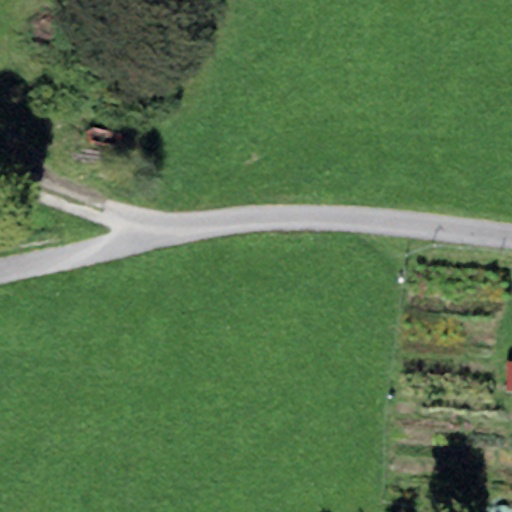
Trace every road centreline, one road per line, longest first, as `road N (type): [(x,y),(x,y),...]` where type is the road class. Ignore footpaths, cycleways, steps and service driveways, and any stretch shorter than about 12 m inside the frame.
road 1 (track): [(511,236),(410,225),(164,232),(0,277)]
road 2 (track): [(164,232),(0,186)]
